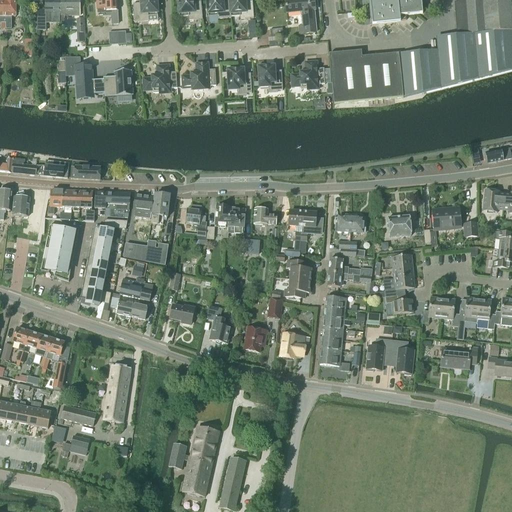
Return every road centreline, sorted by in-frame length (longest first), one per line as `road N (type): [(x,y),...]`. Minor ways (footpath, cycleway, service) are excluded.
road 1 (tertiary): [(511,170),(330,189),(0,180)]
road 2 (tertiary): [(511,428),(421,402),(241,374),(67,318)]
road 3 (residential): [(316,50),(170,51)]
